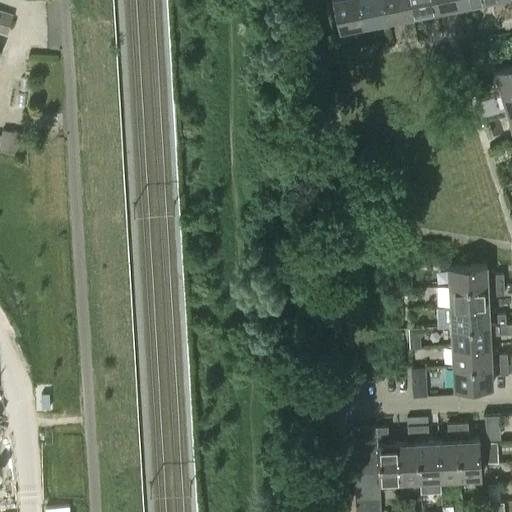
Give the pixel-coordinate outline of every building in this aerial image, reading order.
[(333,0),(340,30),(365,25),(359,0),(333,0)] [(359,0),(365,25),(389,20),(384,0),(359,0)] [(384,0),(389,20),(413,15),(409,0),(384,0)] [(409,0),(413,15),(437,10),(434,0),(409,0)] [(434,0),(437,10),(460,6),(459,0),(434,0)] [(0,31),(7,34),(14,14),(0,9),(0,31)] [(511,63),(495,68),(503,93),(511,89),(511,63)] [(511,115),(511,89),(503,93),(510,116),(511,115)] [(20,132),(2,129),(0,143),(0,150),(17,153),(19,136),(20,132)] [(448,264),(449,285),(488,283),(487,262),(448,264)] [(496,283),(504,282),(504,272),(495,272),(496,283)] [(505,293),(504,282),(496,283),(496,293),(505,293)] [(489,303),(488,283),(449,285),(451,305),(489,303)] [(452,325),(490,323),(489,303),(451,305),(452,325)] [(498,323),(506,322),(506,312),(497,312),(498,323)] [(507,333),(506,322),(498,323),(498,333),(507,333)] [(491,343),(490,323),(452,325),(453,345),(491,343)] [(410,328),(410,348),(420,348),(420,339),(425,332),(424,327),(410,328)] [(491,343),(453,345),(454,365),(492,363),(491,343)] [(500,363),(508,362),(508,352),(499,352),(500,363)] [(509,371),(508,362),(500,363),(500,373),(509,373),(509,371)] [(493,384),(492,363),(454,365),(455,386),(493,384)] [(413,380),(426,379),(425,368),(413,369),(413,380)] [(458,422),(458,430),(469,429),(468,421),(458,422)] [(458,430),(458,422),(447,422),(448,430),(458,430)] [(418,432),(418,423),(407,424),(408,432),(418,432)] [(418,423),(418,432),(429,431),(428,423),(418,423)] [(352,427),(353,439),(378,437),(378,434),(377,425),(352,427)] [(388,425),(377,425),(378,434),(389,433),(388,425)] [(378,442),(378,437),(353,439),(353,450),(378,449),(378,442)] [(480,437),(459,438),(460,476),(481,475),(480,437)] [(440,477),(460,476),(459,438),(439,439),(440,477)] [(420,478),(440,477),(439,439),(419,440),(420,478)] [(400,479),(420,478),(419,440),(399,441),(400,479)] [(380,480),(400,479),(399,441),(378,442),(378,449),(379,461),(379,473),(379,480),(380,480)] [(353,450),(354,462),(379,461),(378,449),(353,450)] [(379,473),(379,461),(354,462),(354,474),(379,473)] [(354,474),(355,486),(380,485),(380,480),(379,480),(379,473),(354,474)] [(381,497),(380,485),(355,486),(356,498),(381,497)] [(356,498),(356,510),(381,508),(381,497),(356,498)]
